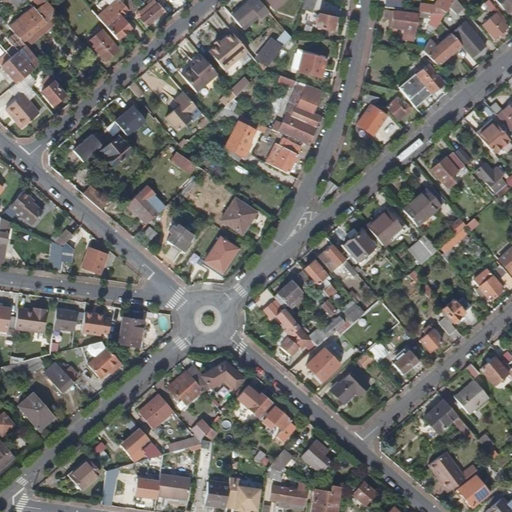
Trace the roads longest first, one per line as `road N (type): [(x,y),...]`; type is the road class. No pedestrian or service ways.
road 1 (residential): [(263,271),(511,57)]
road 2 (residential): [(364,0),(353,82),(335,132),(263,271)]
road 3 (residential): [(0,499),(192,333)]
road 4 (residential): [(24,158),(210,0)]
road 5 (residential): [(24,158),(176,297)]
road 6 (residential): [(355,444),(511,310)]
road 7 (residential): [(0,278),(176,297)]
road 8 (residential): [(223,333),(355,444)]
